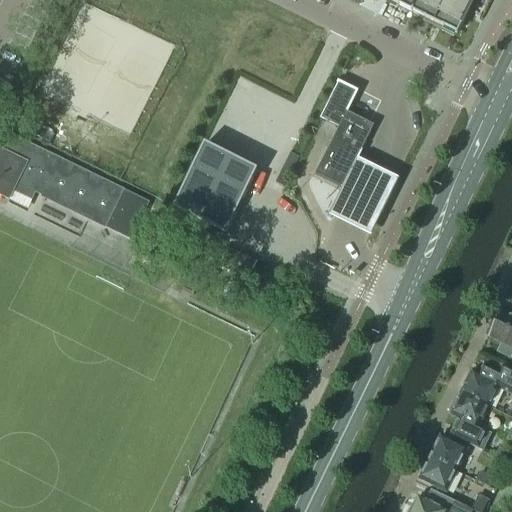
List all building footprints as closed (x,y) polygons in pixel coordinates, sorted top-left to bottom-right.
[(388,0),(388,2),(410,13),(416,0),(388,0)] [(416,0),(410,13),(434,25),(445,0),(416,0)] [(445,0),(434,25),(457,37),(473,4),(464,0),(445,0)] [(338,130),(314,177),(343,192),(374,128),(348,116),(359,94),(346,88),(339,84),(320,121),(328,125),(338,130)] [(22,119),(17,129),(28,134),(33,124),(22,119)] [(0,197),(9,202),(13,193),(31,201),(35,194),(42,198),(41,200),(107,232),(107,231),(131,243),(150,206),(7,136),(0,133),(0,197)] [(204,146),(173,209),(226,235),(258,173),(204,146)] [(280,174),(275,185),(284,189),(289,178),(280,174)] [(248,282),(257,263),(228,248),(218,268),(248,282)] [(493,326),(487,338),(503,346),(499,354),(511,360),(511,319),(503,315),(497,326),(495,324),(494,327),(493,326)] [(463,388),(459,395),(488,409),(497,391),(511,398),(511,372),(504,369),(500,379),(484,371),(480,379),(472,375),(470,374),(468,377),(463,388)] [(451,413),(449,416),(452,417),(459,421),(451,438),(482,453),(490,437),(486,435),(487,434),(478,430),(488,409),(459,395),(456,402),(450,412),(451,413)] [(440,439),(438,438),(436,441),(431,452),(427,459),(456,473),(466,452),(440,439)] [(511,456),(499,450),(494,460),(509,467),(511,460),(511,456)] [(456,473),(427,459),(424,466),(418,476),(419,477),(417,480),(420,481),(419,481),(445,494),(456,473)] [(481,473),(476,483),(490,489),(495,480),(481,473)] [(471,511),(431,493),(425,505),(418,501),(413,511),(412,511),(471,511)] [(473,511),(482,511),(488,502),(478,497),(471,511),(473,511)]
